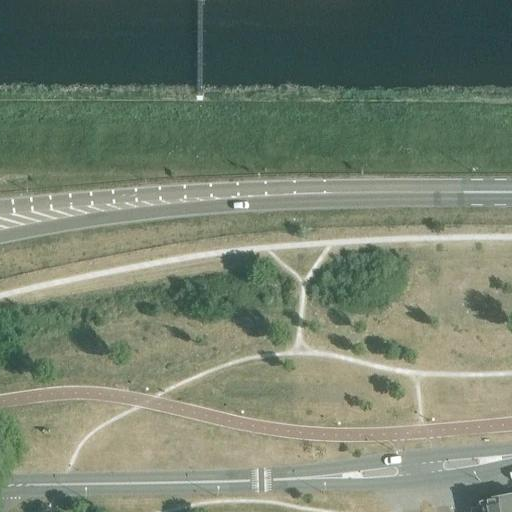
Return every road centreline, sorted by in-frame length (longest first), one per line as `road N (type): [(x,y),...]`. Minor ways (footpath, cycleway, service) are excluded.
road 1 (secondary): [(89,209),(511,192)]
road 2 (tertiary): [(0,481),(401,471)]
